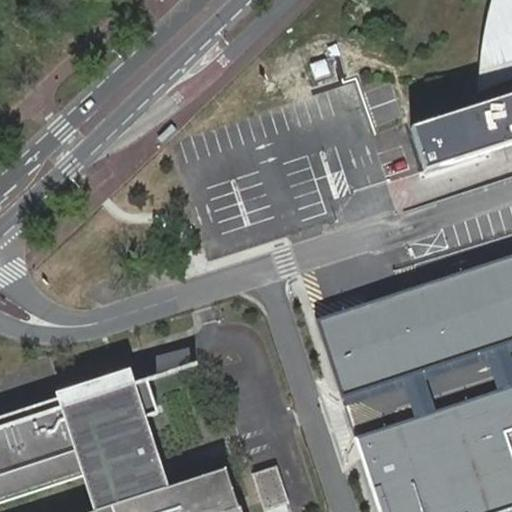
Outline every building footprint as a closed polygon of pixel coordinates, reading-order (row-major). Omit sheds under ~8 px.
[(511,0),(495,0),(490,23),(487,42),(484,66),(484,93),(511,81),(511,99),(416,130),(431,174),(511,147),(511,0)] [(511,267),(324,331),(347,402),(511,347),(511,267)] [(145,378),(0,426),(0,511),(222,511),(220,504),(235,499),(225,468),(156,491),(139,442),(132,444),(125,425),(157,414),(145,378)] [(511,511),(511,395),(360,444),(384,511),(511,511)] [(274,461),(249,469),(262,507),(286,499),(274,461)] [(290,511),(286,499),(262,507),(263,511),(290,511)]
